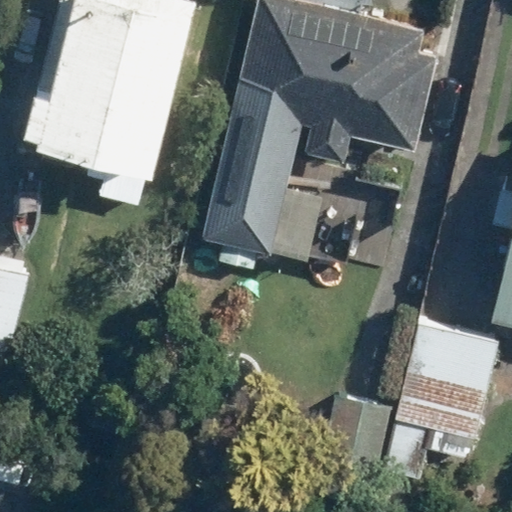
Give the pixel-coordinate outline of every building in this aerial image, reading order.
[(68,0),(36,131),(149,159),(188,0),(68,0)] [(300,117),(416,143),(442,27),(326,2),(319,0),(256,0),(204,228),(271,243),(300,117)] [(511,220),(491,310),(511,315),(511,220)] [(33,267),(0,258),(0,352),(11,355),(33,267)] [(475,431),(497,334),(416,316),(394,413),(475,431)] [(369,497),(390,400),(337,389),(316,486),(369,497)]
